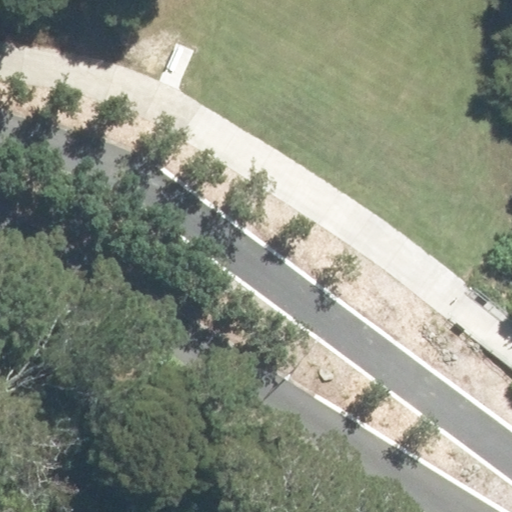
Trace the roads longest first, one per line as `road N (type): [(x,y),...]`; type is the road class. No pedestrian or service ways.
road 1 (residential): [(0,129),(73,145),(162,189),(511,454)]
road 2 (residential): [(462,511),(252,386),(146,310),(0,235)]
